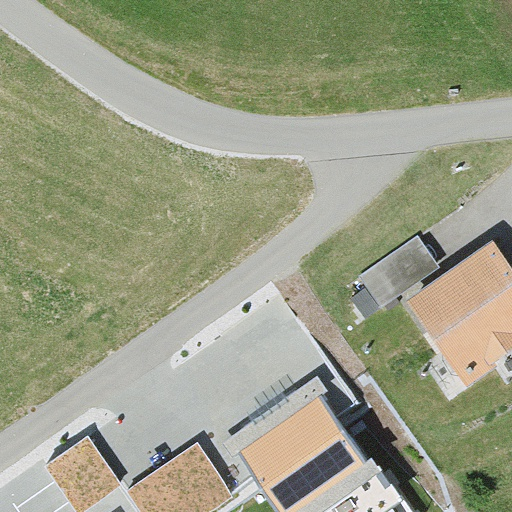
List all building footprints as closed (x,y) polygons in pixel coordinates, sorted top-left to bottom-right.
[(429,226),(366,253),(380,286),(443,259),(429,226)] [(511,353),(511,283),(488,249),(403,309),(460,390),(511,353)] [(412,511),(329,387),(240,447),(283,511),(412,511)] [(89,431),(47,461),(82,510),(124,480),(89,431)] [(198,436),(127,485),(145,511),(192,511),(232,485),(198,436)]
